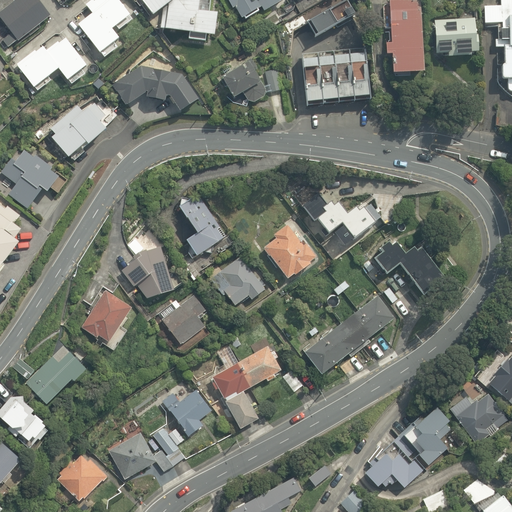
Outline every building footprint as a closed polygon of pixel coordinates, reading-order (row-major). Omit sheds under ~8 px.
[(0,47),(5,54),(53,18),(38,0),(17,0),(0,13),(0,17),(14,35),(0,45),(0,47)] [(135,18),(121,0),(95,0),(86,8),(92,15),(79,25),(104,57),(124,41),(117,32),(135,18)] [(165,11),(161,32),(195,37),(194,43),(210,45),(210,41),(220,42),(224,18),(214,17),(216,2),(206,0),(140,0),(154,18),(165,11)] [(226,0),(235,15),(239,12),(245,23),(266,13),(268,16),(289,5),(286,0),(226,0)] [(342,17),(351,11),(343,0),(339,0),(307,22),(320,40),(346,22),(342,17)] [(428,76),(422,0),(410,0),(391,1),(394,45),(390,45),(391,58),(396,57),(397,78),(428,76)] [(511,0),(501,0),(502,7),(485,7),(484,29),(500,29),(500,41),(496,41),(496,50),(509,51),(509,69),(506,69),(506,85),(510,85),(510,98),(511,97),(511,0)] [(481,21),(437,21),(437,59),(482,59),(481,21)] [(45,44),(17,65),(36,91),(63,72),(71,83),(90,68),(67,37),(49,50),(45,44)] [(376,55),(310,60),(313,103),(379,99),(376,55)] [(255,65),(224,81),(236,104),(248,97),(252,106),(271,97),(255,65)] [(150,100),(169,105),(172,96),(183,116),(202,105),(185,77),(146,66),(114,86),(128,108),(151,94),(150,100)] [(278,68),(266,71),(273,95),(285,91),(278,68)] [(109,121),(94,102),(54,133),(59,139),(54,142),(71,163),(91,147),(94,152),(115,136),(105,124),(109,121)] [(65,180),(29,151),(19,164),(13,159),(2,173),(18,186),(10,196),(30,212),(46,191),(52,196),(65,180)] [(328,188),(304,210),(318,226),(322,223),(336,239),(338,238),(352,254),(386,224),(372,208),(364,215),(358,207),(350,214),(328,188)] [(235,244),(201,196),(183,209),(199,233),(188,241),(202,260),(222,246),(226,251),(235,244)] [(0,282),(26,245),(21,242),(28,231),(17,224),(23,216),(0,198),(0,282)] [(278,241),(267,249),(292,283),(314,267),(311,264),(320,257),(305,237),(307,235),(295,218),(273,234),(278,241)] [(384,253),(376,259),(389,275),(401,266),(424,296),(448,277),(424,247),(418,252),(415,248),(406,254),(397,242),(393,246),(390,242),(381,249),(384,253)] [(184,290),(161,251),(124,272),(136,292),(141,289),(152,308),(184,290)] [(246,258),(211,280),(221,296),(226,293),(237,308),(251,299),(253,303),(269,293),(246,258)] [(351,288),(345,281),(332,292),(338,298),(351,288)] [(391,290),(384,294),(402,320),(419,309),(406,291),(397,298),(391,290)] [(177,299),(158,313),(183,347),(207,329),(202,322),(211,316),(195,295),(181,305),(177,299)] [(396,319),(379,296),(304,354),(321,376),(396,319)] [(238,333),(227,338),(233,350),(243,345),(238,333)] [(22,359),(12,368),(49,409),(77,384),(80,388),(92,377),(63,345),(34,372),(22,359)] [(270,347),(213,379),(243,432),(265,420),(250,392),(284,373),(270,347)] [(511,361),(511,363),(507,360),(493,376),(496,378),(489,386),(509,402),(511,398),(511,361)] [(176,393),(163,403),(190,439),(208,426),(204,420),(214,413),(198,391),(183,402),(176,393)] [(20,397),(0,417),(0,418),(32,451),(41,443),(44,447),(57,435),(20,397)] [(467,400),(451,413),(477,444),(489,434),(487,431),(505,416),(489,397),(475,409),(467,400)] [(448,435),(455,428),(436,408),(403,439),(419,457),(429,468),(456,443),(448,435)] [(156,458),(135,422),(123,429),(129,440),(108,453),(127,484),(157,466),(162,475),(174,468),(165,453),(156,458)] [(165,429),(155,436),(169,456),(179,448),(165,429)] [(403,439),(399,435),(369,463),(374,469),(368,475),(382,491),(396,479),(406,490),(424,473),(414,462),(419,457),(403,439)] [(2,445),(0,447),(0,491),(24,464),(2,445)] [(84,451),(55,478),(82,506),(110,478),(84,451)] [(328,465),(308,479),(315,489),(335,475),(328,465)] [(511,511),(511,506),(505,497),(501,500),(484,476),(463,492),(476,511),(511,511)] [(296,477),(232,511),(282,511),(282,510),(295,503),(293,498),(304,492),(296,477)] [(443,489),(423,500),(429,511),(436,511),(451,504),(443,489)] [(359,511),(368,503),(356,492),(341,508),(345,511),(359,511)]
